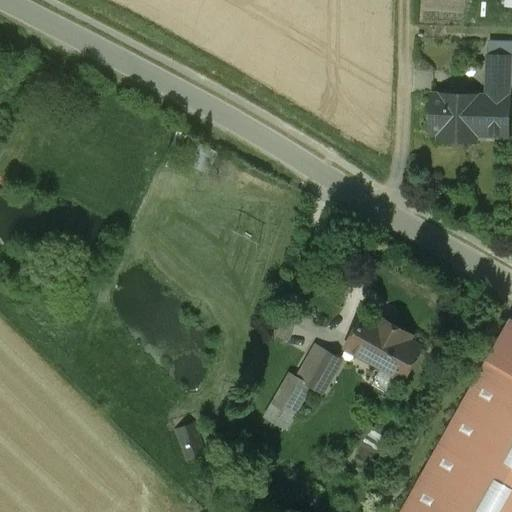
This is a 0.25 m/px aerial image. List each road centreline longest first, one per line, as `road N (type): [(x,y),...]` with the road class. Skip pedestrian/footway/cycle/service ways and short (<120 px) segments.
road 1 (unclassified): [(0,0),(511,283)]
road 2 (track): [(403,0),(399,199),(392,215)]
